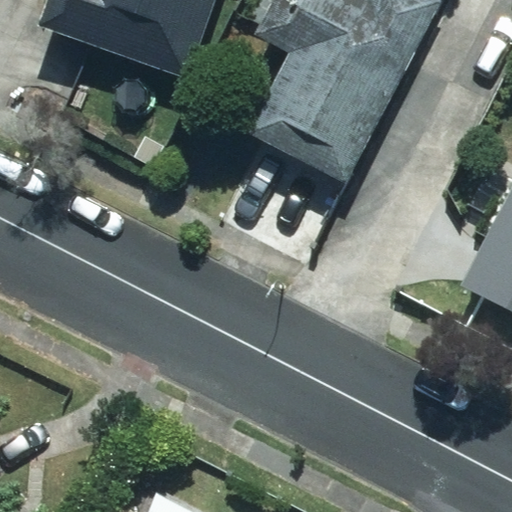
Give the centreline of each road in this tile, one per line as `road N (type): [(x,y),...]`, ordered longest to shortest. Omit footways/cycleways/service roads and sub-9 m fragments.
road 1 (residential): [(0,218),(511,475)]
road 2 (unknown): [(302,369),(477,0)]
